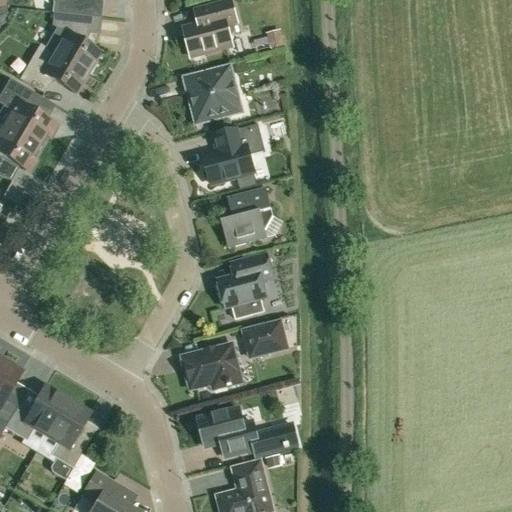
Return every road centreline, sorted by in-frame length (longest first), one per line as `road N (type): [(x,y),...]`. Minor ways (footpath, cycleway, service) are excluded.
road 1 (track): [(330,0),(344,511)]
road 2 (residential): [(125,399),(178,300),(183,256),(157,163),(113,128)]
road 3 (residential): [(0,319),(113,128)]
road 4 (residential): [(125,399),(0,322)]
road 5 (residential): [(113,128),(134,92),(143,0)]
road 6 (residential): [(125,399),(173,465),(175,511)]
